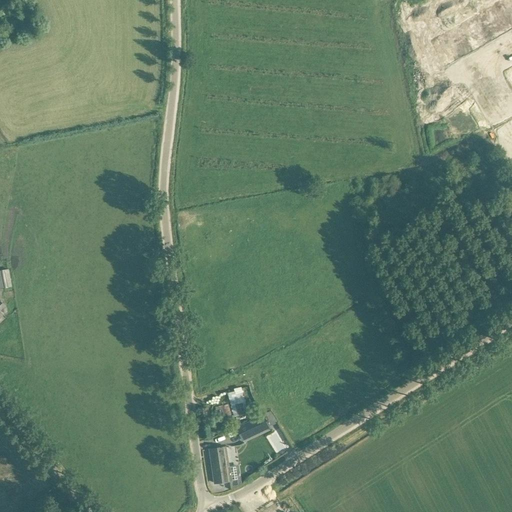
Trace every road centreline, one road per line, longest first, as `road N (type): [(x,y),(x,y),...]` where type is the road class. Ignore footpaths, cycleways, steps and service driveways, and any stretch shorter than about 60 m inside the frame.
road 1 (unclassified): [(203,501),(162,213),(172,0)]
road 2 (unclassified): [(203,501),(243,493),(511,321)]
road 3 (unclassified): [(87,511),(0,407)]
